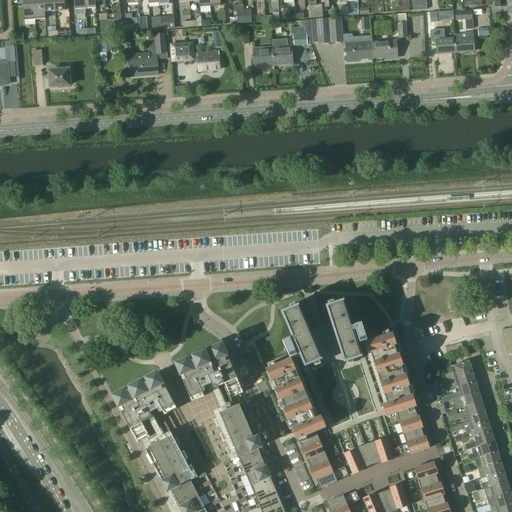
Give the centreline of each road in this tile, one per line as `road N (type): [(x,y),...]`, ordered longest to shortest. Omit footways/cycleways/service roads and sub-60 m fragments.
road 1 (primary): [(0,131),(439,99)]
road 2 (residential): [(194,286),(197,308),(232,347),(306,511)]
road 3 (residential): [(410,268),(406,324),(466,511)]
road 4 (unclassified): [(194,286),(410,268)]
road 5 (unclassified): [(0,300),(194,286)]
road 6 (primary): [(83,511),(0,391)]
road 7 (primary): [(0,403),(68,511)]
road 8 (residential): [(511,475),(474,355)]
